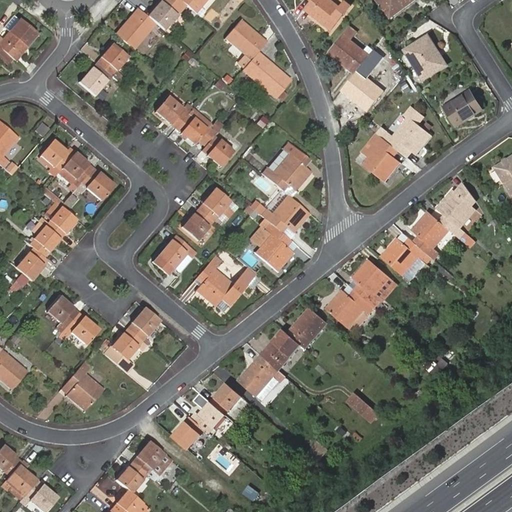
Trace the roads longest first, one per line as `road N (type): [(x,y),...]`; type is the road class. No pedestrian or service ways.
road 1 (residential): [(343,245),(311,75),(269,0)]
road 2 (residential): [(0,409),(55,436),(111,430),(220,345)]
road 3 (residential): [(343,245),(511,122)]
road 4 (residential): [(220,345),(343,245)]
road 5 (residential): [(146,182),(35,88)]
road 6 (residential): [(220,345),(118,261)]
road 7 (residential): [(484,0),(465,26),(511,102)]
